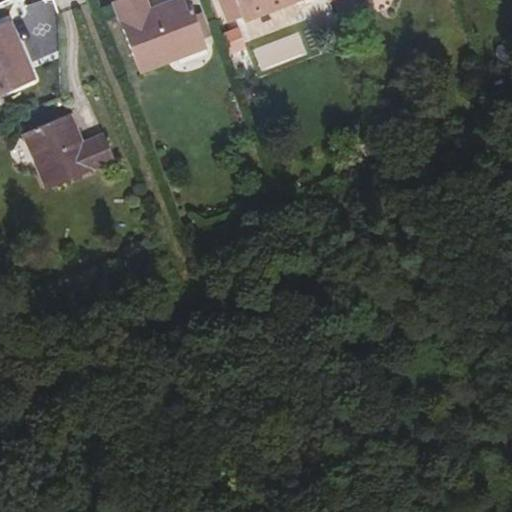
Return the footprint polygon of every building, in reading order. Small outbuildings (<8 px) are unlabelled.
[(188,0),(173,0),(150,9),(147,0),(117,0),(112,2),(140,74),(180,59),(178,53),(205,42),(188,0)] [(301,0),(217,0),(226,23),(242,17),(244,23),(301,0)] [(11,20),(0,24),(0,94),(33,81),(17,45),(21,44),(11,20)] [(390,27),(396,52),(413,48),(407,23),(390,27)] [(205,42),(178,53),(180,59),(207,48),(205,42)] [(36,80),(21,44),(17,45),(33,81),(36,80)] [(84,142),(72,113),(68,115),(81,143),(84,142)] [(68,115),(22,134),(46,191),(115,161),(103,134),(81,143),(68,115)]
